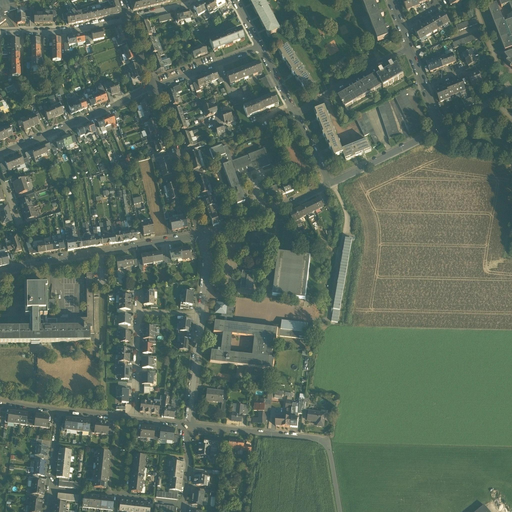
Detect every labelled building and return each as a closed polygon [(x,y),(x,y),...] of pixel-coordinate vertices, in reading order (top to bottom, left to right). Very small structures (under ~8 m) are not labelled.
[(4,0),(0,1),(0,7),(0,8),(17,4),(15,0),(4,0)] [(119,7),(116,0),(112,0),(108,2),(109,5),(112,4),(114,9),(119,7)] [(144,0),(142,0),(140,1),(139,1),(141,9),(147,8),(144,0)] [(221,0),(213,0),(212,1),(217,10),(219,9),(223,16),(229,12),(221,0)] [(267,32),(269,36),(279,31),(263,0),(249,0),(250,2),(251,1),(253,6),(253,7),(257,15),(258,15),(260,19),(260,20),(264,27),(267,32)] [(361,0),(378,42),(389,37),(386,31),(389,30),(388,27),(385,28),(381,17),(384,16),(382,13),(380,14),(376,4),(378,3),(377,0),(374,0),(361,0)] [(406,11),(413,8),(409,0),(407,0),(403,2),(406,11)] [(419,6),(419,4),(416,0),(409,0),(413,8),(419,6)] [(511,0),(498,0),(502,8),(509,5),(511,11),(511,13),(507,16),(508,17),(505,24),(504,24),(497,5),(488,8),(505,51),(508,50),(508,52),(511,51),(511,49),(511,48),(511,52),(506,55),(505,55),(509,60),(506,62),(511,66),(510,68),(511,68),(511,0)] [(141,9),(139,1),(137,2),(133,2),(130,3),(133,11),(141,9)] [(217,10),(212,1),(204,6),(207,11),(209,16),(213,13),(213,12),(217,10)] [(202,14),(207,11),(204,6),(202,3),(193,8),(198,16),(202,14)] [(18,10),(17,4),(0,8),(1,9),(4,13),(18,10)] [(107,9),(102,10),(104,18),(121,14),(119,7),(114,9),(114,10),(107,12),(107,9)] [(104,18),(102,10),(101,10),(96,11),(98,19),(104,18)] [(188,10),(182,12),(184,21),(190,19),(188,10)] [(96,11),(91,12),(90,13),(91,21),(98,19),(96,11)] [(178,22),(184,21),(182,12),(176,13),(178,22)] [(91,21),(90,13),(88,13),(82,14),(84,22),(91,21)] [(444,13),(438,17),(443,25),(449,22),(444,13)] [(51,14),(43,15),(43,24),(52,24),(52,17),(52,14),(51,14)] [(81,14),(75,15),(73,15),(76,24),(83,23),(81,15),(81,14)] [(34,24),(43,24),(43,15),(34,15),(34,24)] [(68,25),(76,24),(73,15),(71,16),(69,16),(67,16),(67,20),(68,25)] [(158,18),(160,23),(171,20),(170,15),(158,18)] [(25,24),(25,16),(18,16),(16,16),(16,21),(17,20),(17,24),(25,24)] [(438,17),(432,20),(437,29),(443,25),(438,17)] [(432,20),(426,24),(431,33),(437,29),(432,20)] [(140,24),(142,31),(150,28),(147,22),(140,24)] [(426,24),(420,27),(425,36),(431,33),(426,24)] [(116,30),(118,36),(126,34),(124,27),(116,30)] [(420,27),(414,31),(419,40),(425,36),(420,27)] [(152,35),(150,28),(142,31),(144,38),(152,35)] [(209,41),(213,50),(244,39),(240,29),(209,41)] [(92,36),(93,41),(103,39),(103,36),(105,36),(104,31),(91,34),(92,36)] [(481,33),(478,34),(475,35),(472,36),(469,37),(467,38),(464,39),(463,40),(461,40),(458,42),(456,43),(453,44),(455,49),(458,48),(461,47),(463,46),(466,45),(469,44),(472,43),(474,42),(477,41),(480,40),(483,39),(481,33)] [(128,40),(126,34),(118,36),(119,39),(120,43),(123,42),(128,40)] [(83,35),(75,37),(77,45),(85,43),(83,38),(83,35)] [(69,46),(77,45),(75,37),(67,39),(69,46)] [(146,41),(148,48),(156,45),(153,39),(146,41)] [(158,52),(156,45),(148,48),(150,55),(158,52)] [(122,48),(125,55),(132,52),(130,46),(122,48)] [(204,46),(198,48),(201,56),(207,54),(204,46)] [(305,88),(308,93),(316,88),(308,76),(307,76),(288,47),(280,53),(284,59),(283,59),(284,62),(285,61),(288,66),(293,73),(292,74),(294,76),(295,75),(299,81),(300,80),(303,86),(302,86),(304,89),(305,88)] [(194,59),(201,56),(198,48),(191,51),(194,59)] [(463,54),(466,61),(474,57),(471,51),(463,54)] [(125,55),(125,56),(127,61),(129,61),(135,59),(132,52),(125,55)] [(453,55),(446,57),(450,65),(456,63),(453,55)] [(152,58),(154,65),(162,62),(159,56),(152,58)] [(446,57),(440,60),(443,68),(450,65),(446,57)] [(475,57),(474,57),(466,61),(468,67),(477,63),(475,57)] [(440,60),(434,62),(437,70),(443,68),(440,60)] [(164,69),(163,65),(162,62),(154,65),(156,72),(164,69)] [(430,73),(437,70),(434,62),(427,65),(430,73)] [(258,63),(242,70),(246,79),(262,73),(258,63)] [(129,67),(131,74),(139,71),(137,64),(129,67)] [(380,76),(377,78),(382,87),(384,89),(404,77),(397,66),(393,68),(392,65),(389,67),(390,70),(384,74),(382,71),(379,73),(380,76)] [(230,86),(246,79),(242,70),(226,76),(230,86)] [(131,74),(133,77),(133,80),(139,78),(141,77),(139,71),(131,74)] [(215,72),(209,75),(212,82),(218,80),(217,77),(215,72)] [(469,78),(472,87),(482,82),(479,73),(477,74),(471,76),(469,78)] [(205,85),(212,82),(209,75),(202,77),(205,85)] [(141,83),(139,78),(133,80),(133,77),(131,78),(131,80),(133,86),(141,83)] [(199,87),(205,85),(202,77),(196,80),(197,84),(199,87)] [(345,108),(382,87),(377,78),(376,77),(369,81),(368,80),(364,82),(365,83),(351,92),(350,91),(346,93),(347,94),(339,98),(343,104),(342,105),(343,107),(344,106),(345,108)] [(260,80),(266,91),(270,89),(264,78),(260,80)] [(461,80),(456,82),(460,93),(465,91),(461,80)] [(455,95),(460,93),(456,82),(451,84),(455,95)] [(450,97),(455,95),(451,84),(445,86),(446,88),(450,97)] [(110,90),(112,95),(120,92),(117,85),(109,87),(110,89),(110,90)] [(243,87),(248,99),(253,97),(248,85),(243,87)] [(173,89),(174,91),(175,94),(178,93),(182,92),(179,86),(173,89)] [(450,99),(450,97),(446,88),(441,90),(445,101),(450,99)] [(440,103),(445,101),(441,90),(435,92),(440,103)] [(176,97),(175,94),(174,91),(166,93),(168,100),(176,97)] [(96,105),(102,103),(99,95),(98,94),(93,97),(93,98),(96,105)] [(243,108),(247,118),(279,105),(275,95),(243,108)] [(419,122),(406,95),(401,98),(415,125),(419,123),(419,122)] [(416,127),(415,125),(401,98),(400,96),(396,98),(411,130),(416,127)] [(179,104),(176,97),(168,100),(171,107),(179,104)] [(231,99),(234,106),(239,103),(236,97),(231,99)] [(77,113),(73,104),(72,100),(67,102),(71,112),(69,112),(71,115),(72,115),(77,113)] [(140,106),(142,111),(150,108),(148,101),(143,103),(140,104),(140,106)] [(77,113),(82,111),(79,103),(79,102),(73,104),(77,113)] [(383,104),(394,138),(400,136),(388,102),(383,104)] [(207,108),(210,116),(217,113),(214,105),(209,107),(207,108)] [(59,106),(57,107),(52,109),(55,117),(63,114),(59,106)] [(378,107),(389,139),(394,137),(384,106),(378,107)] [(152,114),(150,108),(142,111),(144,117),(148,116),(152,114)] [(172,111),(175,118),(182,115),(180,108),(172,111)] [(221,113),(223,118),(231,115),(228,108),(222,110),(223,113),(221,113)] [(335,157),(343,154),(342,151),(338,140),(337,141),(325,108),(316,112),(318,119),(317,119),(318,122),(319,121),(324,135),(323,135),(324,138),(325,137),(328,144),(329,143),(331,147),(329,148),(331,151),(332,150),(335,157)] [(55,117),(52,109),(49,110),(44,112),(48,120),(55,117)] [(274,114),(278,123),(283,121),(280,112),(274,114)] [(360,115),(361,118),(370,134),(375,146),(380,144),(365,113),(360,115)] [(185,122),(182,115),(175,118),(177,124),(185,122)] [(233,122),(231,115),(223,118),(224,123),(226,122),(227,124),(233,122)] [(35,116),(28,119),(31,127),(38,124),(37,121),(35,116)] [(107,118),(102,120),(105,127),(105,128),(110,126),(110,125),(107,118)] [(365,137),(370,134),(361,118),(356,120),(365,137)] [(24,130),(31,127),(28,119),(21,121),(23,126),(24,130)] [(146,123),(149,129),(156,127),(154,120),(149,122),(146,123)] [(187,128),(185,122),(177,124),(179,131),(187,128)] [(215,127),(218,136),(225,133),(223,127),(222,125),(215,127)] [(87,126),(82,128),(85,135),(85,136),(91,134),(90,133),(87,126)] [(6,138),(13,135),(9,127),(5,128),(2,129),(6,138)] [(156,127),(149,129),(151,135),(151,136),(159,133),(156,127)] [(181,135),(183,142),(191,139),(188,133),(181,135)] [(69,135),(61,138),(65,147),(72,144),(77,142),(74,136),(70,138),(69,135)] [(62,148),(65,147),(61,138),(54,141),(55,144),(57,149),(58,150),(62,148)] [(153,141),(155,148),(163,145),(161,139),(153,141)] [(185,148),(193,146),(192,142),(191,139),(183,142),(185,148)] [(367,141),(352,147),(355,156),(371,150),(367,141)] [(47,153),(53,151),(50,146),(49,143),(44,146),(47,153)] [(44,145),(37,148),(41,156),(47,153),(44,146),(44,145)] [(165,152),(163,145),(155,148),(157,152),(155,153),(156,155),(156,156),(161,154),(165,152)] [(213,160),(220,157),(225,155),(222,148),(221,146),(210,151),(213,160)] [(226,147),(222,148),(225,155),(220,157),(224,166),(223,166),(237,205),(244,202),(243,199),(245,198),(238,177),(270,165),(266,156),(267,156),(264,150),(248,156),(232,162),(226,147)] [(352,147),(342,151),(343,154),(345,160),(352,158),(352,159),(355,158),(354,157),(355,156),(352,147)] [(41,157),(41,156),(37,148),(30,151),(34,159),(38,157),(38,158),(41,157)] [(25,155),(28,161),(34,159),(30,151),(25,153),(25,155)] [(188,155),(190,163),(199,160),(197,153),(197,152),(195,153),(189,155),(188,155)] [(20,156),(13,159),(17,169),(20,168),(19,166),(24,164),(20,156)] [(14,170),(17,169),(13,159),(5,162),(7,168),(8,171),(13,169),(14,170)] [(159,163),(161,170),(169,168),(167,160),(163,161),(159,163)] [(201,168),(199,160),(190,163),(193,171),(194,170),(201,168)] [(171,175),(169,168),(161,170),(163,177),(171,175)] [(195,179),(197,187),(206,184),(204,176),(197,178),(195,179)] [(19,193),(19,194),(21,194),(27,192),(25,185),(29,183),(27,178),(20,180),(18,181),(14,183),(17,189),(15,190),(16,194),(19,193)] [(166,187),(168,194),(176,192),(174,184),(166,187)] [(208,192),(206,184),(197,187),(200,195),(201,194),(208,192)] [(286,194),(294,191),(291,184),(283,187),(284,188),(286,194)] [(266,190),(270,199),(280,195),(278,190),(276,186),(266,190)] [(178,199),(176,192),(168,194),(170,201),(171,201),(178,199)] [(19,202),(22,211),(32,208),(29,199),(19,202)] [(204,202),(207,209),(211,207),(215,206),(212,199),(204,202)] [(320,199),(311,203),(315,211),(324,207),(320,199)] [(311,203),(303,207),(307,215),(312,213),(315,211),(311,203)] [(0,214),(3,224),(11,221),(7,206),(3,207),(0,208),(0,214)] [(215,212),(213,212),(211,207),(207,209),(213,227),(218,225),(218,222),(216,217),(216,216),(215,212)] [(303,207),(295,211),(299,219),(307,215),(303,207)] [(33,208),(32,208),(22,211),(25,221),(26,221),(35,218),(33,214),(35,213),(33,208)] [(294,223),(299,220),(300,220),(299,219),(295,211),(289,214),(294,223)] [(152,222),(154,234),(164,232),(161,218),(151,220),(152,222)] [(185,218),(179,220),(181,229),(187,228),(185,218)] [(172,232),(181,229),(179,220),(169,222),(172,232)] [(141,225),(144,236),(151,235),(154,235),(154,234),(152,222),(148,223),(141,225)] [(132,233),(129,233),(130,241),(137,240),(136,232),(132,233)] [(251,244),(260,245),(262,234),(252,232),(251,244)] [(130,241),(129,233),(122,234),(123,243),(130,241)] [(116,244),(123,243),(122,234),(119,235),(115,235),(116,244)] [(109,245),(116,244),(115,235),(111,236),(108,236),(109,245)] [(14,251),(15,253),(21,251),(16,236),(13,237),(14,238),(10,239),(12,244),(6,246),(8,251),(13,250),(14,251)] [(102,246),(109,245),(108,236),(105,237),(101,238),(102,246)] [(95,247),(102,246),(101,238),(97,238),(94,239),(95,247)] [(89,248),(95,247),(94,239),(90,239),(87,240),(89,248)] [(352,240),(346,239),(338,286),(344,287),(352,240)] [(53,251),(60,250),(58,241),(58,240),(53,241),(54,243),(51,243),(53,251)] [(60,250),(67,249),(67,243),(66,240),(58,241),(60,250)] [(82,249),(89,248),(87,240),(84,240),(80,241),(82,249)] [(75,250),(82,249),(80,241),(77,241),(73,242),(75,250)] [(46,253),(53,251),(51,243),(48,243),(48,242),(44,243),(44,244),(46,253)] [(68,252),(75,250),(73,242),(69,243),(67,243),(67,249),(68,252)] [(36,245),(37,248),(38,254),(46,253),(44,244),(36,245)] [(190,248),(181,250),(182,258),(182,260),(187,259),(187,260),(191,259),(190,253),(190,248)] [(182,260),(182,258),(181,250),(170,251),(171,258),(171,261),(172,261),(178,260),(178,262),(182,261),(182,260)] [(161,253),(151,255),(153,263),(156,262),(156,263),(163,262),(162,259),(162,257),(161,253)] [(272,296),(305,300),(310,257),(277,253),(272,296)] [(6,254),(1,255),(3,266),(9,265),(6,254)] [(153,264),(153,263),(151,255),(141,256),(142,261),(143,267),(144,267),(143,265),(153,264)] [(131,258),(124,259),(126,268),(129,268),(132,267),(131,261),(131,258)] [(126,269),(126,268),(124,259),(116,260),(117,271),(126,269)] [(249,290),(251,290),(253,277),(255,277),(255,273),(242,271),(240,289),(249,290)] [(0,343),(90,342),(90,335),(94,335),(93,284),(86,284),(87,319),(47,319),(47,316),(47,310),(47,301),(47,296),(47,284),(24,284),(25,316),(30,316),(30,328),(0,328),(0,343)] [(344,287),(338,286),(332,321),(338,322),(344,287)] [(185,305),(192,306),(194,290),(189,290),(189,293),(184,292),(183,300),(181,300),(180,305),(185,305)] [(47,301),(47,310),(55,309),(55,301),(47,301)] [(224,323),(226,324),(227,317),(232,318),(233,308),(226,307),(226,305),(217,304),(216,314),(222,314),(221,316),(225,317),(224,323)] [(127,326),(130,326),(130,316),(119,316),(118,326),(127,326)] [(187,332),(189,333),(190,321),(181,320),(180,332),(187,332)] [(281,330),(278,330),(277,336),(306,340),(308,324),(307,324),(282,321),(281,329),(281,330)] [(231,335),(232,335),(233,324),(226,324),(224,323),(214,322),(213,333),(223,334),(231,335)] [(268,328),(233,324),(232,335),(254,338),(267,339),(268,328)] [(149,339),(155,339),(155,329),(155,328),(150,328),(143,328),(143,339),(149,339)] [(277,340),(277,336),(278,330),(278,329),(278,330),(268,328),(267,339),(274,340),(276,340),(277,340)] [(120,342),(129,343),(130,333),(127,333),(120,333),(120,342)] [(220,353),(229,354),(231,335),(223,334),(220,353)] [(267,339),(254,338),(252,357),(272,359),(274,340),(267,339)] [(179,351),(187,351),(188,340),(186,340),(180,339),(179,351)] [(142,354),(152,354),(152,345),(148,345),(143,345),(142,354)] [(274,359),(272,359),(252,357),(229,354),(220,353),(211,352),(210,363),(273,370),(274,359)] [(142,369),(153,369),(153,360),(148,360),(142,360),(142,369)] [(125,380),(129,380),(129,376),(129,372),(129,369),(125,369),(123,369),(117,369),(117,376),(121,376),(121,380),(125,380)] [(177,371),(176,379),(184,380),(185,372),(183,372),(177,371)] [(150,385),(152,385),(152,377),(152,376),(147,376),(142,376),(142,385),(144,385),(150,385)] [(121,404),(128,404),(129,389),(127,389),(124,389),(124,391),(118,391),(117,391),(116,398),(121,398),(121,404)] [(222,403),(222,401),(223,392),(207,390),(206,402),(222,403)] [(274,398),(282,400),(283,392),(276,390),(274,398)] [(259,412),(259,419),(258,424),(264,425),(265,412),(267,412),(267,408),(268,401),(266,401),(261,400),(260,405),(254,404),(254,411),(259,412)] [(231,421),(241,422),(242,415),(244,415),(245,406),(237,405),(236,414),(231,413),(231,421)] [(317,427),(323,427),(325,414),(309,412),(308,421),(315,422),(318,422),(317,427)] [(291,428),(291,419),(288,419),(282,418),(281,427),(291,428)] [(209,452),(209,451),(210,448),(218,448),(218,449),(219,439),(204,437),(204,439),(203,447),(199,446),(198,456),(207,457),(208,452),(209,452)] [(228,448),(235,449),(237,449),(242,450),(243,450),(243,446),(243,444),(243,442),(238,441),(229,440),(228,444),(228,448)] [(44,457),(45,457),(46,448),(42,447),(36,447),(35,456),(44,457)] [(34,462),(33,469),(45,470),(46,464),(45,463),(40,463),(34,462)] [(45,477),(45,470),(33,469),(31,469),(31,472),(33,474),(33,476),(39,476),(44,477),(45,477)] [(194,476),(194,480),(195,480),(195,482),(196,482),(196,485),(205,486),(205,483),(207,483),(209,481),(209,478),(207,478),(197,477),(194,476)] [(191,505),(197,505),(202,505),(204,493),(198,493),(194,493),(192,495),(191,505)] [(54,503),(53,510),(65,511),(66,504),(60,504),(54,503)]
